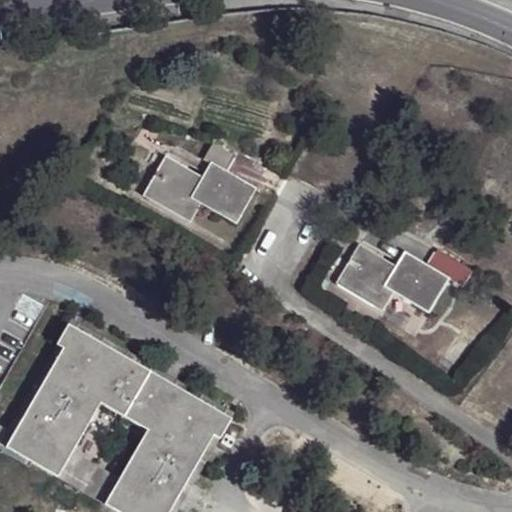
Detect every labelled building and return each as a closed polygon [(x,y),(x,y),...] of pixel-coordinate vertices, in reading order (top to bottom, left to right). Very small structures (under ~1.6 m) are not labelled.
[(209,163),(223,172),(232,156),(211,143),(200,160),(208,164),(209,163)] [(187,198),(200,177),(162,156),(140,195),(186,223),(198,204),(187,198)] [(234,225),(254,190),(223,172),(209,163),(208,164),(200,177),(187,198),(198,204),(234,225)] [(394,267),(403,252),(380,237),(371,253),(394,267)] [(382,287),(394,267),(371,253),(358,246),(335,284),(381,312),(392,294),(382,287)] [(427,265),(448,279),(457,263),(435,250),(427,265)] [(392,294),(427,314),(448,279),(427,265),(403,252),(394,267),(382,287),(392,294)] [(473,272),(457,263),(448,279),(464,288),(473,272)] [(104,505),(115,511),(168,511),(212,436),(219,440),(230,420),(67,326),(56,346),(62,349),(5,449),(56,478),(71,452),(100,404),(146,430),(118,479),(104,505)] [(118,479),(71,452),(56,478),(104,505),(118,479)]
